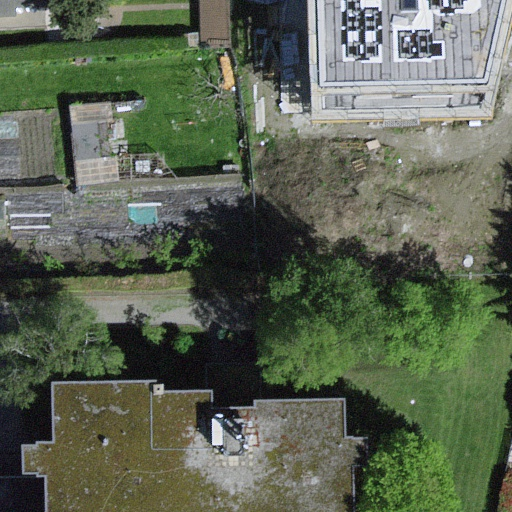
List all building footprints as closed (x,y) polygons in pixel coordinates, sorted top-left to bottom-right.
[(0,0),(0,25),(69,23),(68,0),(0,0)] [(233,0),(199,0),(200,49),(234,50),(233,0)] [(511,0),(310,0),(314,116),(491,119),(511,0)] [(0,172),(53,168),(48,113),(0,117),(0,172)] [(184,397),(73,398),(73,456),(41,456),(41,493),(64,493),(63,511),(373,511),(374,482),(395,482),(395,453),(370,454),(369,414),(280,415),(280,424),(239,424),(239,407),(184,408),(184,397)]
